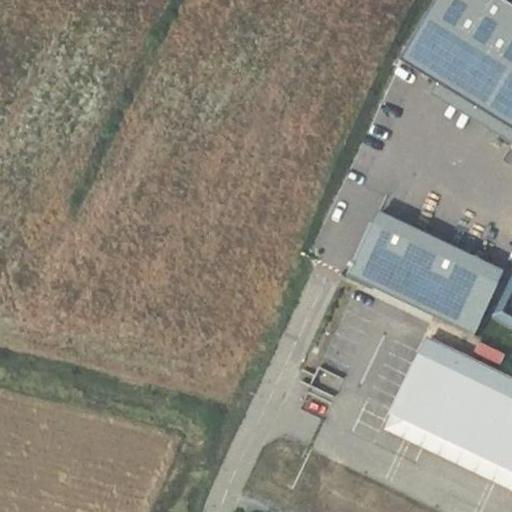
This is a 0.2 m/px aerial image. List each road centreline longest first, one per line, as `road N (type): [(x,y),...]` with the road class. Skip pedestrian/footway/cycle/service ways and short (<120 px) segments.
road 1 (unclassified): [(328,273),(219,511)]
road 2 (unknown): [(268,402),(486,511)]
